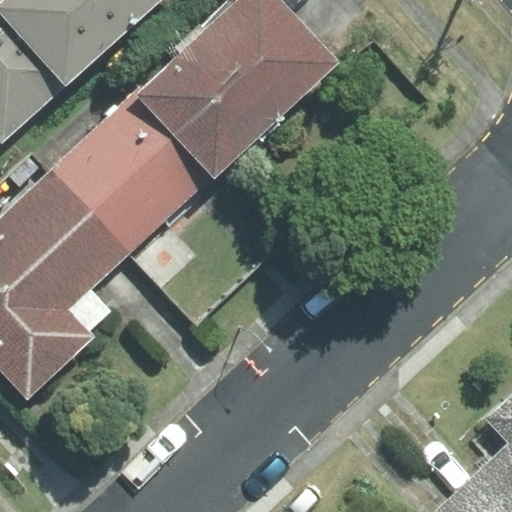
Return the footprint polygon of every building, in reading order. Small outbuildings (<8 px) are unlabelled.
[(0,0),(0,142),(1,144),(80,74),(13,0),(0,0)] [(162,0),(13,0),(80,74),(162,0)] [(236,0),(136,92),(214,176),(337,63),(278,0),(236,0)] [(136,92),(50,171),(127,254),(214,176),(136,92)] [(50,171),(0,217),(0,369),(26,397),(93,336),(89,332),(111,311),(89,288),(127,254),(50,171)] [(453,498),(466,511),(511,511),(511,390),(484,416),(511,444),(453,498)] [(466,511),(453,498),(437,511),(466,511)]
